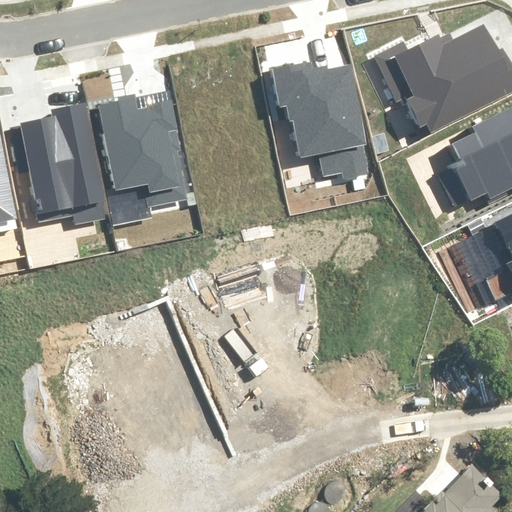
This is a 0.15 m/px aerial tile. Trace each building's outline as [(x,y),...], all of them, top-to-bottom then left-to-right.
[(432,132),(511,91),(511,68),(502,50),(498,52),(484,24),(454,39),(451,33),(441,37),(439,33),(409,48),(404,38),(371,55),(398,108),(407,104),(419,127),(427,123),(432,132)] [(344,180),(369,173),(363,145),(367,144),(352,63),(328,69),(327,65),(313,68),(312,62),(271,69),(277,108),(285,107),(287,122),(293,121),(299,159),(319,155),(323,177),(342,173),(344,180)] [(148,207),(188,200),(179,152),(182,151),(172,100),(147,105),(148,108),(138,110),(135,94),(118,97),(118,100),(109,102),(109,103),(99,105),(115,190),(143,184),(148,207)] [(75,224),(106,219),(85,104),(51,110),(52,117),(20,122),(21,126),(10,127),(18,172),(30,170),(39,221),(73,215),(75,224)] [(511,105),(472,125),(475,132),(453,143),(462,163),(438,174),(453,206),(469,199),(471,200),(488,193),(490,198),(511,187),(511,105)] [(0,223),(19,219),(0,130),(0,223)] [(511,213),(493,223),(511,259),(504,263),(506,268),(484,278),(495,301),(511,292),(511,213)] [(499,511),(494,506),(506,494),(497,485),(501,481),(494,474),(490,478),(476,463),(447,491),(446,489),(425,509),(427,511),(426,511),(499,511)] [(321,494),(341,511),(358,492),(337,475),(321,494)] [(341,511),(321,494),(306,511),(341,511)]
